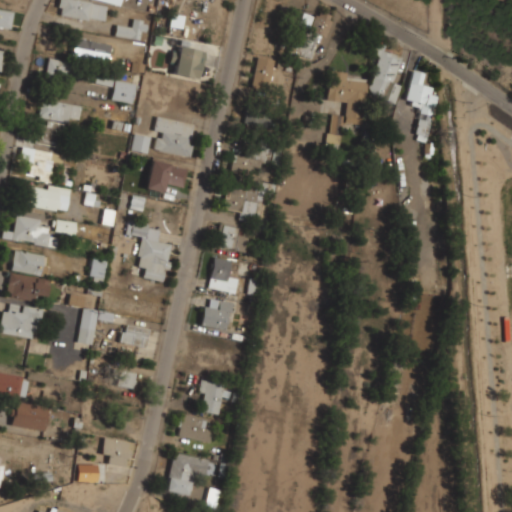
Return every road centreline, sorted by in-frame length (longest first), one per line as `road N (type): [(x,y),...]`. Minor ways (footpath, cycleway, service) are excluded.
road 1 (residential): [(246,0),(147,452),(124,511)]
road 2 (tertiary): [(511,104),(348,0)]
road 3 (residential): [(39,0),(0,168)]
